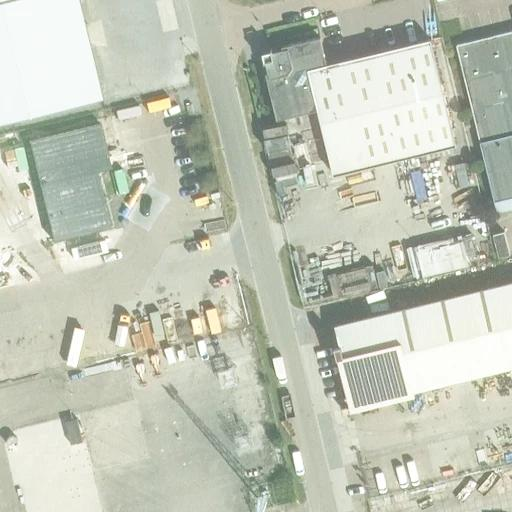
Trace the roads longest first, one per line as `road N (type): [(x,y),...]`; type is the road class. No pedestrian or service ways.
road 1 (unclassified): [(328,511),(211,32)]
road 2 (unclassified): [(211,32),(346,0)]
